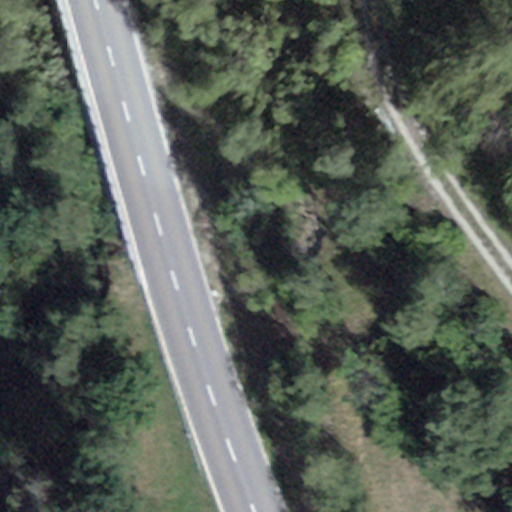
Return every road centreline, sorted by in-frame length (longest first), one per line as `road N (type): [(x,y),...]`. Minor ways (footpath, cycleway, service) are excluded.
road 1 (secondary): [(96,0),(173,274),(255,511)]
road 2 (track): [(511,283),(426,155),(377,59),(370,0)]
